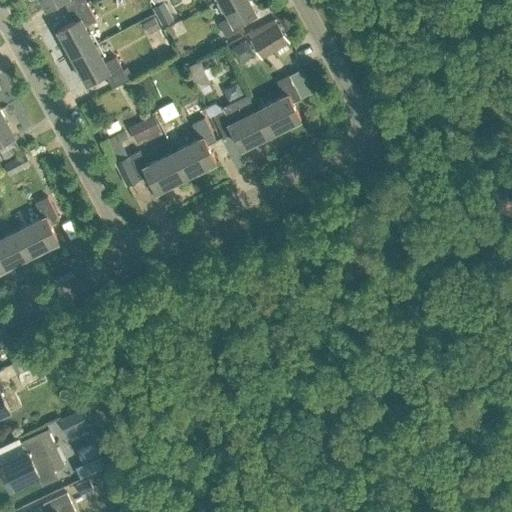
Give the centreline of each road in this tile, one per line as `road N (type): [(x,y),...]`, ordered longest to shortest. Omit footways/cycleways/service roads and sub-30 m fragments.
road 1 (residential): [(129,257),(344,147),(361,128),(359,103),(302,0)]
road 2 (residential): [(129,257),(0,13)]
road 3 (residential): [(0,321),(129,257)]
